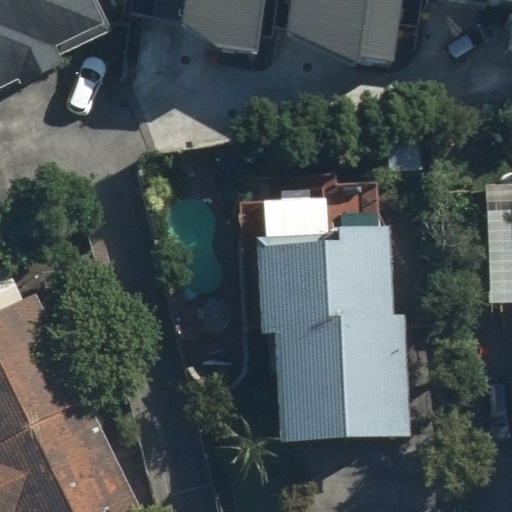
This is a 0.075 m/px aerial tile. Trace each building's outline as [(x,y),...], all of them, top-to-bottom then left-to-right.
[(0,0),(0,98),(46,75),(39,60),(85,37),(66,0),(0,0)] [(164,0),(161,37),(269,45),(271,0),(164,0)] [(397,0),(288,0),(286,57),(395,62),(397,0)] [(511,0),(492,0),(491,45),(511,45),(511,0)] [(511,115),(494,116),(501,420),(511,420),(511,115)] [(251,249),(228,250),(235,360),(254,359),(261,466),(400,457),(392,329),(374,330),(368,237),(304,241),(302,207),(248,211),(251,249)] [(157,511),(55,297),(0,322),(0,511),(157,511)]
